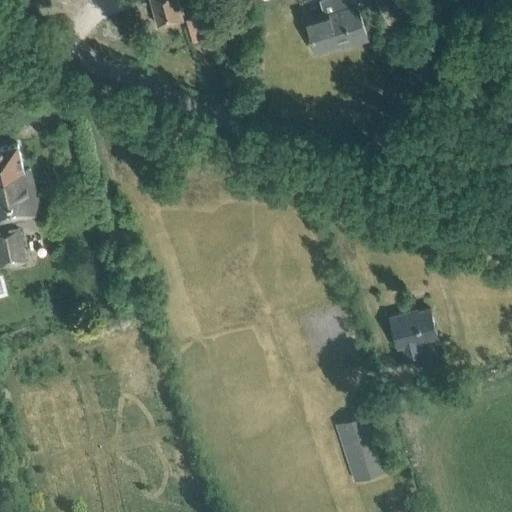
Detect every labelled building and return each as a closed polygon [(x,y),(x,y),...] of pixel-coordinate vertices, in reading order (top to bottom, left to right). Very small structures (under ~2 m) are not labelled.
[(151,0),(157,24),(182,18),(177,0),(151,0)] [(367,37),(356,0),(321,0),(325,12),(306,18),(316,50),(342,42),(343,44),(367,37)] [(0,220),(40,211),(30,168),(24,170),(18,143),(0,147),(0,220)] [(0,259),(2,267),(26,261),(18,230),(0,233),(0,259)] [(437,334),(430,307),(407,313),(407,311),(391,315),(398,344),(403,343),(406,355),(421,351),(418,339),(437,334)] [(355,479),(388,469),(369,411),(336,422),(355,479)]
